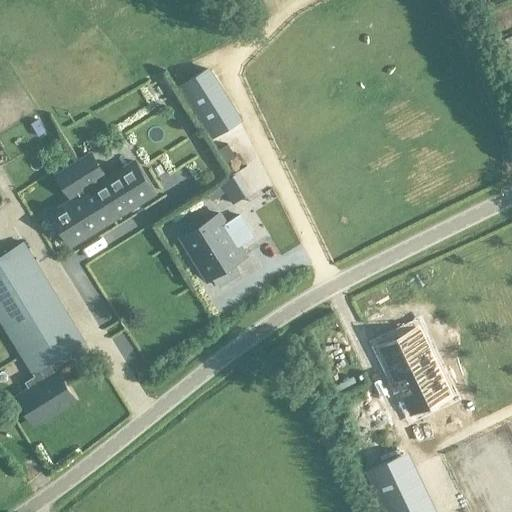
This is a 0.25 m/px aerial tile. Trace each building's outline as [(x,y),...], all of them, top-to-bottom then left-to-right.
[(496,0),(488,4),(495,19),(511,11),(511,9),(507,0),(496,0)] [(500,25),(502,45),(511,43),(511,29),(511,24),(500,25)] [(207,69),(183,85),(215,135),(239,121),(207,69)] [(228,143),(217,150),(225,163),(236,156),(228,143)] [(153,193),(133,161),(131,162),(132,163),(119,171),(118,170),(117,171),(117,172),(106,179),(90,153),(77,161),(112,217),(123,210),(124,211),(125,210),(125,209),(136,202),(137,203),(138,202),(138,201),(151,193),(151,194),(153,193)] [(112,217),(77,161),(63,170),(79,196),(67,203),(67,202),(65,203),(66,204),(53,212),(52,211),(51,212),(71,244),(72,243),(72,242),(85,234),(85,235),(87,234),(86,233),(98,226),(98,227),(100,226),(99,225),(111,218),(111,219),(113,218),(112,217)] [(232,203),(245,196),(231,175),(219,183),(232,203)] [(217,285),(238,272),(231,262),(244,254),(243,253),(241,254),(236,246),(238,244),(237,243),(235,244),(230,236),(232,234),(231,233),(230,234),(225,225),(226,225),(225,223),(224,224),(219,215),(220,215),(219,213),(180,238),(181,239),(182,239),(187,247),(186,247),(187,249),(188,248),(193,257),(192,257),(193,259),(194,258),(199,267),(198,267),(199,268),(200,268),(205,276),(204,277),(205,278),(211,275),(217,285)] [(238,215),(225,223),(226,225),(225,225),(230,234),(231,233),(232,234),(230,236),(235,244),(237,243),(238,244),(251,235),(238,215)] [(18,397),(35,424),(75,399),(58,372),(55,374),(49,363),(84,342),(22,242),(0,255),(0,320),(33,373),(36,376),(27,382),(31,389),(18,397)] [(127,338),(143,329),(138,320),(122,329),(127,338)] [(450,394),(418,327),(381,345),(412,412),(450,394)] [(85,439),(102,425),(97,418),(79,432),(85,439)] [(427,511),(400,455),(369,470),(388,511),(427,511)]
